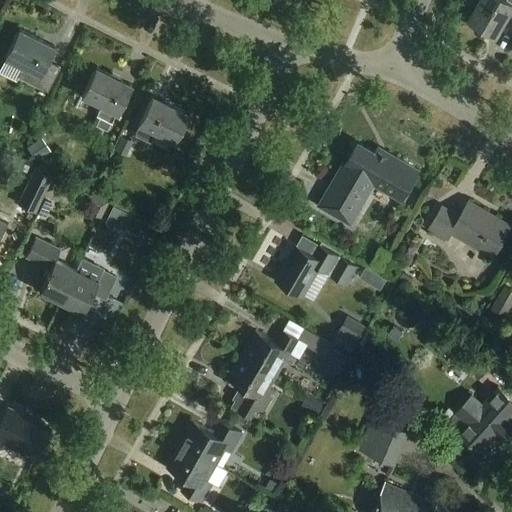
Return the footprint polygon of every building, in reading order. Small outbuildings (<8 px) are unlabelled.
[(511,0),(481,0),(470,19),(496,34),(509,14),(511,15),(511,0)] [(54,46),(18,29),(3,58),(23,68),(18,77),(47,92),(60,67),(46,61),(54,46)] [(107,131),(111,123),(115,114),(116,115),(131,85),(95,67),(80,97),(100,107),(96,116),(100,118),(96,126),(107,131)] [(187,114),(153,96),(138,125),(133,134),(149,143),(154,134),(172,143),(187,114)] [(121,136),(114,150),(126,155),(132,141),(121,136)] [(42,139),(26,149),(35,162),(51,153),(42,139)] [(323,197),(324,197),(318,206),(351,225),(375,185),(403,201),(420,171),(389,154),(386,159),(357,143),(333,186),(330,185),(323,197)] [(53,176),(34,168),(17,204),(35,213),(53,176)] [(100,219),(102,214),(107,203),(100,199),(95,211),(93,216),(100,219)] [(451,230),(469,241),(493,256),(510,226),(469,201),(459,217),(441,206),(429,227),(447,238),(451,230)] [(131,216),(113,207),(105,222),(124,231),(131,216)] [(159,230),(144,223),(137,237),(152,244),(159,230)] [(34,237),(25,258),(49,270),(39,291),(60,301),(76,269),(55,259),(60,250),(34,237)] [(356,266),(320,245),(313,257),(295,246),(276,280),(302,295),(318,268),(346,284),(356,266)] [(380,248),(372,263),(382,270),(391,254),(380,248)] [(80,260),(76,269),(60,301),(82,312),(92,290),(105,296),(115,277),(101,270),(80,260)] [(403,271),(398,280),(409,286),(414,277),(403,271)] [(494,304),(506,312),(511,302),(511,289),(505,285),(494,304)] [(352,355),(368,329),(365,327),(366,326),(347,316),(331,343),(352,355)] [(398,340),(404,332),(394,325),(388,333),(398,340)] [(446,356),(464,335),(453,325),(436,344),(439,346),(438,347),(446,356)] [(242,354),(277,374),(285,360),(291,363),(303,342),(282,330),(275,342),(255,331),(242,354)] [(332,374),(344,353),(330,345),(318,365),(332,374)] [(480,379),(490,368),(466,346),(456,358),(480,379)] [(277,374),(242,354),(228,378),(241,385),(234,397),(236,399),(232,406),(250,417),(255,409),(262,414),(275,391),(269,388),(277,374)] [(511,418),(511,396),(500,385),(483,403),(473,394),(444,426),(456,437),(461,431),(483,450),(487,454),(497,442),(493,439),(511,418)] [(412,386),(403,396),(416,408),(425,398),(412,386)] [(319,412),(325,404),(314,397),(309,407),(319,412)] [(49,427),(7,407),(0,421),(0,446),(2,441),(34,457),(49,427)] [(362,445),(401,461),(415,427),(376,411),(362,445)] [(194,421),(182,443),(216,463),(226,447),(232,450),(243,431),(222,419),(214,432),(194,421)] [(216,463),(182,443),(169,465),(189,477),(182,489),(203,501),(214,482),(208,478),(216,463)] [(273,492),(279,483),(272,478),(265,488),(273,492)] [(434,511),(438,504),(386,482),(373,511),(434,511)]
